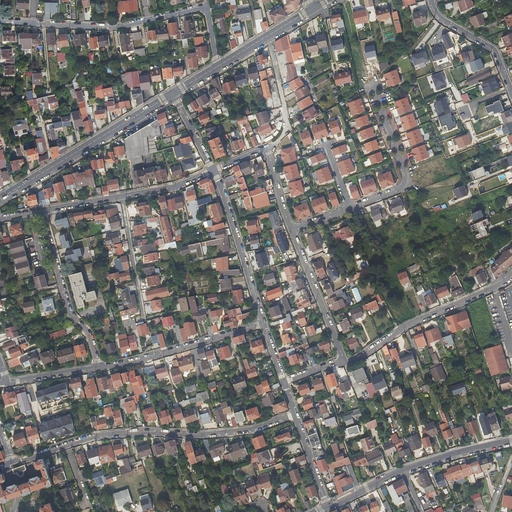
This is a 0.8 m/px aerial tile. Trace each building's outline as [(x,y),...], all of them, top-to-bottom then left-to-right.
[(16,0),(16,3),(16,9),(28,10),(28,0),(16,0)] [(123,12),(134,11),(138,10),(136,0),(117,2),(118,14),(123,13),(123,12)] [(295,11),(298,5),(289,0),(286,7),(290,13),(294,11),(295,11)] [(363,0),(366,10),(367,12),(375,10),(374,6),(374,4),(372,0),(363,0)] [(461,6),(463,11),(471,9),(470,7),(473,6),(471,0),(461,0),(457,1),(459,7),(461,6)] [(235,2),(233,2),(233,5),(231,6),(227,6),(228,11),(237,10),(235,2)] [(45,19),(48,20),(50,20),(50,12),(51,12),(51,11),(54,11),(53,13),(58,13),(58,3),(51,3),(46,3),(45,19)] [(269,15),(274,24),(287,16),(286,15),(282,9),(281,7),(269,15)] [(250,8),(237,10),(239,20),(252,18),(250,8)] [(389,8),(377,10),(378,21),(393,19),(392,12),(390,12),(389,8)] [(361,11),(361,10),(361,9),(355,11),(355,13),(353,13),(356,28),(360,27),(359,24),(369,22),(367,12),(366,10),(361,11)] [(228,32),(225,20),(224,11),(219,12),(220,14),(218,14),(218,13),(215,14),(215,16),(215,22),(220,21),(222,33),(228,32)] [(267,21),(264,23),(261,25),(258,11),(254,12),(258,34),(268,28),(267,21)] [(396,27),(397,27),(400,26),(397,12),(392,13),(396,27)] [(413,15),(415,20),(416,26),(426,23),(424,12),(413,15)] [(476,28),(486,24),(482,13),(471,17),(474,25),(476,28)] [(335,22),(335,23),(337,23),(338,29),(345,28),(343,20),(342,20),(340,15),(331,17),(332,22),(335,22)] [(194,37),(196,37),(193,20),(183,21),(186,33),(181,34),(182,39),(187,38),(194,37)] [(177,34),(178,40),(182,39),(181,34),(180,30),(178,30),(177,23),(169,24),(170,35),(177,34)] [(170,40),(168,27),(164,28),(164,29),(157,30),(159,41),(163,40),(170,40)] [(240,27),(237,27),(234,28),(236,37),(238,37),(239,45),(244,43),(240,27)] [(149,32),(149,35),(150,37),(148,37),(148,41),(153,40),(153,41),(157,41),(156,30),(152,31),(152,32),(149,32)] [(142,31),(132,33),(133,40),(143,38),(142,31)] [(15,34),(13,34),(12,34),(11,32),(2,32),(3,41),(15,41),(15,34)] [(133,44),(134,44),(133,40),(132,32),(128,33),(128,32),(120,34),(123,51),(134,49),(133,44)] [(511,33),(507,35),(502,37),(506,47),(511,44),(511,33)] [(31,49),(31,44),(31,35),(26,35),(26,34),(23,34),(18,34),(19,45),(22,44),(22,50),(31,49)] [(31,35),(31,44),(40,43),(40,41),(43,41),(43,34),(31,35)] [(50,34),(48,34),(46,34),(47,46),(56,45),(56,37),(51,38),(50,34)] [(59,36),(60,42),(60,47),(71,46),(73,54),(75,54),(71,34),(59,36)] [(294,61),(291,47),(288,34),(275,42),(277,52),(282,51),(283,54),(286,54),(289,65),(287,65),(290,82),(298,78),(295,64),(294,61)] [(316,40),(318,48),(327,46),(325,34),(315,36),(316,40)] [(77,46),(82,46),(87,45),(86,35),(76,36),(77,46)] [(451,44),(449,39),(447,35),(442,37),(447,50),(454,48),(452,43),(451,44)] [(98,38),(100,47),(110,45),(109,36),(98,38)] [(195,45),(197,44),(198,44),(198,43),(202,42),(201,36),(196,37),(194,37),(195,45)] [(92,49),(100,47),(98,38),(90,40),(92,49)] [(309,53),(314,52),(318,51),(318,48),(316,40),(311,41),(307,42),(309,53)] [(335,40),(331,40),(333,51),(344,49),(342,40),(337,41),(335,41),(335,40)] [(301,44),(291,47),(294,61),(305,59),(301,44)] [(367,60),(378,58),(376,45),(366,47),(367,60)] [(431,45),(435,60),(447,57),(444,46),(435,48),(434,45),(431,45)] [(196,47),(197,53),(198,59),(208,58),(206,46),(196,47)] [(136,56),(141,55),(146,54),(145,48),(135,49),(136,56)] [(2,49),(2,54),(2,59),(6,58),(7,65),(5,65),(6,75),(15,74),(14,58),(12,58),(11,49),(2,49)] [(464,65),(465,64),(474,60),(471,50),(461,54),(461,55),(463,61),(464,65)] [(415,66),(430,63),(427,51),(412,54),(415,66)] [(65,53),(58,54),(58,62),(66,61),(65,53)] [(263,63),(265,63),(268,62),(267,57),(264,57),(263,55),(256,56),(258,68),(263,67),(262,63),(263,63)] [(188,61),(188,65),(189,65),(190,69),(197,68),(196,59),(188,60),(188,61)] [(388,61),(379,63),(381,72),(389,65),(388,61)] [(250,79),(254,78),(259,77),(256,67),(248,69),(250,79)] [(183,76),(183,73),(183,71),(184,71),(183,68),(173,70),(174,71),(174,76),(174,77),(183,76)] [(171,69),(168,69),(164,70),(165,80),(172,79),(172,77),(172,71),(171,69)] [(398,76),(396,69),(383,74),(385,80),(398,76)] [(476,76),(471,78),(467,80),(469,87),(479,83),(478,79),(490,74),(489,70),(482,73),(476,76)] [(36,91),(36,88),(36,85),(42,84),(41,74),(36,75),(36,71),(32,72),(33,91),(36,91)] [(129,84),(130,89),(142,86),(140,78),(139,71),(127,74),(129,84)] [(151,72),(153,83),(162,82),(161,71),(151,72)] [(246,72),(235,76),(239,87),(250,84),(246,72)] [(349,72),(334,75),(336,85),(352,82),(349,72)] [(437,91),(448,87),(443,72),(432,75),(437,91)] [(142,86),(143,90),(152,89),(150,76),(140,78),(142,86)] [(398,76),(385,80),(388,86),(401,82),(398,76)] [(220,84),(218,77),(212,81),(215,86),(211,89),(212,90),(209,92),(213,99),(221,94),(219,92),(222,89),(220,84)] [(298,78),(290,82),(288,83),(293,90),(303,85),(299,77),(298,78)] [(267,80),(262,82),(261,82),(264,95),(270,94),(268,83),(270,82),(270,80),(269,80),(269,79),(267,79),(267,80)] [(500,89),(498,84),(496,80),(483,85),(486,94),(500,89)] [(220,84),(222,89),(225,100),(224,100),(224,102),(225,102),(225,101),(230,100),(228,92),(234,91),(235,93),(239,92),(237,85),(234,85),(233,81),(220,84)] [(0,89),(0,96),(12,96),(12,86),(1,87),(2,89),(0,89)] [(306,86),(300,89),(295,92),(299,99),(310,93),(306,86)] [(111,92),(112,98),(115,97),(113,87),(106,88),(103,89),(104,92),(104,94),(111,92)] [(143,90),(142,90),(141,90),(141,89),(135,90),(135,93),(133,93),(134,98),(137,98),(139,107),(145,103),(143,90)] [(85,123),(86,127),(87,132),(94,130),(92,120),(89,120),(85,102),(84,102),(82,95),(83,94),(82,92),(81,92),(81,90),(76,91),(79,104),(80,104),(82,114),(81,114),(84,123),(85,123)] [(197,100),(201,107),(205,104),(207,103),(213,99),(209,92),(197,100)] [(467,94),(461,96),(464,104),(470,101),(467,94)] [(48,95),(38,97),(39,102),(39,103),(40,103),(40,102),(44,101),(45,107),(50,106),(49,100),(48,95)] [(51,95),(48,95),(49,100),(50,106),(50,107),(58,106),(56,96),(51,97),(51,95)] [(115,97),(112,98),(109,99),(109,103),(110,110),(117,109),(116,102),(116,101),(115,99),(115,97)] [(407,97),(394,101),(396,108),(409,103),(407,97)] [(360,98),(348,103),(350,109),(363,104),(360,98)] [(298,103),(300,106),(302,110),(309,106),(305,99),(298,103)] [(452,103),(449,104),(448,99),(437,101),(439,112),(454,109),(452,103)] [(192,112),(201,107),(197,100),(188,106),(192,112)] [(490,115),(505,110),(502,101),(487,106),(490,115)] [(409,103),(396,108),(399,114),(412,109),(409,103)] [(363,104),(350,109),(353,116),(365,111),(363,104)] [(305,116),(309,121),(322,113),(320,109),(316,111),(313,106),(302,113),(304,116),(305,116)] [(100,109),(100,110),(101,111),(97,111),(99,119),(108,117),(107,108),(100,109)] [(84,124),(84,123),(81,114),(81,111),(72,113),(75,126),(84,124)] [(265,111),(261,112),(256,114),(261,126),(269,123),(270,122),(265,111)] [(505,123),(509,121),(511,120),(511,115),(510,111),(501,114),(503,118),(505,123)] [(413,112),(400,117),(403,123),(416,119),(413,112)] [(439,117),(444,132),(457,127),(451,112),(439,117)] [(158,119),(159,126),(168,123),(165,113),(157,116),(158,119)] [(210,114),(200,117),(203,125),(214,122),(213,117),(211,118),(210,114)] [(367,114),(355,119),(358,127),(370,122),(367,114)] [(62,118),(62,119),(64,126),(72,124),(70,116),(62,118)] [(248,133),(250,132),(252,131),(246,117),(237,119),(238,124),(246,122),(245,124),(246,126),(245,127),(248,133)] [(62,119),(60,120),(53,122),(54,122),(55,127),(55,128),(64,126),(62,119)] [(160,128),(159,126),(158,119),(125,138),(127,160),(140,157),(149,154),(157,152),(153,137),(161,135),(161,133),(160,128)] [(416,119),(403,123),(405,130),(418,125),(416,119)] [(337,120),(328,123),(333,135),(341,131),(337,120)] [(27,132),(27,127),(26,122),(14,125),(16,134),(27,132)] [(324,122),(318,125),(323,137),(329,135),(324,122)] [(169,125),(160,128),(161,133),(165,132),(167,137),(176,134),(173,123),(169,125)] [(258,128),(261,135),(272,130),(269,123),(261,126),(258,128)] [(318,125),(312,127),(316,140),(323,137),(318,125)] [(219,138),(218,133),(216,129),(218,129),(217,126),(206,130),(210,141),(219,138)] [(371,126),(360,131),(363,140),(375,135),(371,126)] [(55,130),(55,128),(55,127),(49,128),(52,139),(53,138),(54,142),(58,141),(57,140),(56,134),(56,132),(55,130)] [(419,128),(407,132),(409,139),(422,134),(419,128)] [(32,139),(33,143),(34,148),(31,148),(30,144),(27,145),(28,149),(24,150),(27,161),(39,159),(40,167),(46,163),(51,160),(44,129),(37,131),(39,138),(34,139),(34,138),(32,139)] [(309,130),(300,133),(305,145),(313,142),(309,130)] [(234,151),(239,149),(235,135),(234,132),(232,133),(233,138),(233,139),(233,141),(231,142),(234,151)] [(238,134),(235,135),(239,149),(245,147),(242,139),(240,140),(238,134)] [(422,134),(409,139),(412,145),(425,141),(422,134)] [(453,140),(457,150),(473,144),(470,134),(453,140)] [(181,145),(186,143),(192,141),(190,136),(182,139),(183,141),(180,142),(181,145)] [(219,138),(210,141),(213,149),(216,158),(218,158),(226,155),(219,138)] [(376,139),(364,144),(368,152),(379,147),(376,139)] [(67,140),(62,141),(58,142),(59,145),(55,146),(52,147),(54,158),(69,149),(67,140)] [(426,143),(413,148),(416,154),(428,150),(426,143)] [(345,144),(333,149),(335,155),(348,151),(345,144)] [(119,155),(119,156),(121,156),(121,154),(125,154),(124,146),(114,147),(115,155),(119,155)] [(294,146),(282,150),(283,154),(282,154),(283,157),(296,153),(294,146)] [(416,154),(418,161),(431,156),(428,150),(416,154)] [(107,164),(115,163),(115,160),(113,151),(109,151),(110,156),(106,157),(107,164)] [(381,151),(369,156),(372,164),(384,159),(381,151)] [(323,152),(311,157),(313,164),(326,159),(323,152)] [(296,153),(283,157),(284,161),(285,160),(285,164),(298,160),(296,153)] [(192,154),(187,155),(182,157),(183,160),(182,161),(182,160),(181,159),(176,161),(176,162),(181,161),(183,168),(187,167),(187,165),(194,163),(192,154)] [(167,163),(176,161),(181,159),(180,155),(166,159),(167,163)] [(98,169),(97,158),(95,158),(95,157),(90,158),(92,170),(98,169)] [(142,162),(140,157),(127,160),(128,166),(142,162)] [(456,164),(455,161),(454,157),(448,159),(451,166),(456,164)] [(350,158),(338,162),(340,169),(353,164),(350,158)] [(6,159),(0,160),(0,168),(3,179),(4,181),(10,179),(8,171),(6,171),(5,167),(8,166),(6,159)] [(11,162),(12,166),(13,170),(21,168),(20,165),(25,164),(24,159),(19,161),(11,162)] [(247,161),(238,165),(243,175),(251,172),(250,168),(251,167),(250,164),(248,164),(247,161)] [(256,173),(257,176),(263,174),(261,169),(267,167),(265,162),(264,162),(259,164),(253,166),(256,173)] [(285,170),(285,171),(286,174),(299,170),(297,163),(285,167),(285,170)] [(353,164),(340,169),(343,175),(355,170),(353,164)] [(231,175),(233,180),(235,179),(243,175),(238,165),(233,167),(236,174),(231,175)] [(471,170),(475,180),(488,175),(489,174),(489,173),(489,172),(488,171),(488,170),(486,170),(485,168),(484,169),(482,165),(471,170)] [(170,169),(171,173),(173,177),(182,174),(180,166),(170,169)] [(328,166),(316,171),(318,177),(331,172),(328,166)] [(448,179),(452,177),(456,176),(453,167),(444,171),(447,179),(448,179)] [(84,179),(93,177),(93,174),(92,169),(86,170),(86,172),(82,172),(84,179)] [(144,170),(143,170),(133,173),(135,185),(147,182),(144,170)] [(165,170),(157,172),(155,173),(157,181),(167,179),(165,170)] [(299,170),(286,174),(287,177),(288,180),(300,177),(299,170)] [(390,171),(384,173),(389,186),(392,185),(392,184),(395,183),(390,171)] [(75,182),(84,179),(82,172),(79,173),(78,172),(73,173),(75,182)] [(331,172),(318,177),(321,184),(333,179),(331,172)] [(389,186),(384,173),(378,176),(382,188),(385,187),(389,186)] [(67,189),(76,186),(75,183),(74,184),(72,174),(63,175),(67,189)] [(456,176),(452,177),(456,187),(462,185),(458,175),(456,176)] [(84,179),(85,186),(89,185),(90,186),(95,185),(93,178),(93,177),(84,179)] [(249,189),(248,187),(246,182),(243,177),(238,179),(242,189),(243,188),(244,190),(246,190),(249,189)] [(373,178),(367,180),(372,192),(375,191),(378,189),(373,178)] [(85,186),(84,179),(75,182),(75,183),(76,186),(77,189),(82,188),(81,187),(85,186)] [(205,187),(205,188),(206,188),(204,189),(205,190),(205,191),(208,191),(209,194),(215,192),(212,181),(208,179),(200,182),(203,188),(205,187)] [(225,183),(225,184),(227,187),(234,184),(236,182),(235,179),(233,180),(231,180),(225,183)] [(250,193),(252,197),(266,191),(270,190),(272,189),(272,187),(273,186),(271,179),(270,179),(264,182),(265,185),(261,186),(262,188),(261,188),(260,187),(256,189),(257,190),(250,193)] [(289,187),(290,190),(303,186),(301,180),(289,183),(290,187),(289,187)] [(372,192),(367,180),(360,182),(365,194),(368,193),(368,194),(372,192)] [(53,184),(58,200),(58,203),(62,202),(59,191),(65,189),(63,181),(53,184)] [(356,184),(349,186),(354,199),(361,197),(356,184)] [(199,207),(197,198),(194,185),(186,188),(187,192),(182,193),(189,227),(202,223),(201,217),(199,207)] [(465,188),(464,185),(454,189),(458,199),(468,195),(467,191),(465,188)] [(292,197),(305,193),(303,186),(290,190),(291,194),(291,193),(292,197)] [(51,197),(51,196),(53,195),(51,188),(44,190),(46,198),(51,197)] [(244,193),(242,194),(247,210),(253,209),(252,205),(250,198),(252,197),(250,193),(249,191),(249,189),(246,190),(247,191),(243,192),(244,193)] [(29,205),(35,204),(41,202),(41,199),(45,198),(42,190),(37,194),(28,196),(29,205)] [(266,191),(252,197),(250,198),(252,205),(253,209),(273,204),(273,199),(269,200),(266,191)] [(340,204),(335,192),(329,194),(333,207),(340,204)] [(162,210),(168,209),(166,201),(165,196),(159,197),(162,210)] [(325,209),(328,208),(324,196),(318,198),(322,211),(325,209)] [(212,199),(211,199),(211,200),(210,197),(199,201),(198,197),(197,198),(199,207),(204,205),(213,202),(212,199)] [(182,198),(175,200),(177,209),(184,208),(182,198)] [(311,201),(315,213),(318,211),(319,212),(322,211),(318,198),(311,201)] [(177,209),(175,200),(174,200),(166,201),(168,209),(168,211),(177,209)] [(387,208),(390,215),(403,210),(399,200),(390,203),(391,206),(387,208)] [(137,204),(137,207),(138,210),(140,210),(140,217),(150,215),(148,203),(137,204)] [(308,215),(311,214),(306,203),(300,205),(305,217),(308,216),(308,215)] [(205,209),(209,221),(220,217),(223,216),(219,204),(205,209)] [(300,205),(293,207),(298,219),(301,218),(301,219),(305,217),(300,205)] [(104,211),(106,218),(117,215),(116,208),(104,211)] [(369,212),(373,222),(385,217),(383,210),(379,211),(377,208),(369,212)] [(168,211),(168,209),(162,210),(163,212),(159,213),(160,216),(165,215),(165,216),(166,216),(167,217),(169,217),(168,211)] [(476,221),(486,216),(483,209),(473,214),(476,221)] [(94,214),(95,221),(96,221),(104,219),(106,218),(104,211),(104,210),(98,211),(98,213),(94,214)] [(89,217),(89,218),(89,219),(93,218),(92,211),(84,212),(85,218),(89,217)] [(273,229),(275,234),(277,241),(282,239),(279,233),(284,231),(282,226),(280,226),(274,211),(266,213),(268,217),(273,229)] [(112,232),(121,230),(117,215),(106,218),(106,220),(109,219),(110,224),(112,232)] [(212,226),(221,223),(220,217),(209,221),(207,222),(208,227),(212,226)] [(169,228),(168,223),(166,218),(160,219),(162,231),(163,231),(166,244),(172,243),(171,239),(169,229),(169,228)] [(246,222),(249,235),(257,233),(260,232),(257,220),(254,220),(254,219),(250,220),(250,221),(246,222)] [(487,219),(475,224),(482,238),(488,235),(485,228),(487,227),(486,225),(489,224),(487,219)] [(223,223),(221,223),(212,226),(213,231),(224,228),(223,223)] [(13,237),(19,235),(24,233),(21,224),(10,227),(13,237)] [(356,235),(352,225),(339,230),(345,245),(356,240),(354,235),(356,235)] [(70,236),(69,232),(68,228),(58,230),(60,239),(61,238),(63,238),(64,238),(66,237),(70,236)] [(216,240),(227,238),(226,235),(224,236),(223,234),(223,231),(215,233),(215,236),(214,237),(215,238),(216,238),(216,240)] [(112,242),(111,242),(111,244),(121,241),(119,232),(110,235),(112,242)] [(318,232),(307,237),(313,252),(318,250),(319,251),(323,250),(317,235),(319,235),(318,232)] [(260,247),(257,233),(249,235),(251,242),(249,242),(249,244),(251,244),(252,248),(260,247)] [(134,248),(142,246),(151,245),(153,245),(153,242),(150,243),(149,237),(140,238),(141,243),(138,243),(138,241),(133,242),(134,248)] [(0,246),(4,246),(12,243),(10,238),(3,240),(4,242),(0,243),(0,246)] [(31,269),(30,270),(29,270),(27,264),(29,263),(28,259),(26,260),(25,254),(26,253),(25,248),(24,245),(28,244),(28,243),(33,241),(33,238),(12,243),(4,246),(6,251),(7,254),(9,256),(13,255),(19,275),(31,272),(31,269)] [(230,252),(227,238),(216,240),(200,244),(202,254),(207,253),(206,248),(212,246),(212,247),(222,245),(224,253),(230,252)] [(114,246),(115,248),(116,251),(114,252),(115,254),(116,254),(117,256),(124,254),(122,244),(114,246)] [(203,256),(202,254),(200,244),(195,245),(169,250),(170,254),(189,250),(189,252),(196,250),(198,257),(203,256)] [(151,253),(151,254),(155,253),(154,247),(151,247),(151,245),(142,246),(143,254),(151,253)] [(511,247),(509,250),(508,250),(506,252),(505,251),(502,254),(503,255),(494,262),(495,264),(490,268),(495,278),(502,272),(501,271),(502,270),(504,273),(511,266),(511,247)] [(66,256),(66,254),(74,254),(73,248),(59,249),(59,257),(66,256)] [(66,264),(81,260),(80,257),(84,256),(82,248),(74,249),(75,252),(64,255),(66,264)] [(259,267),(269,265),(267,252),(256,254),(257,259),(258,263),(259,267)] [(155,253),(151,254),(148,254),(148,255),(141,257),(142,260),(144,260),(145,264),(149,263),(150,264),(158,262),(156,253),(155,253)] [(118,272),(129,270),(129,269),(127,257),(122,258),(122,259),(115,260),(118,272)] [(217,272),(224,271),(227,271),(226,258),(211,260),(212,264),(216,264),(217,272)] [(319,276),(323,274),(326,273),(321,260),(314,263),(319,276)] [(294,265),(284,268),(288,282),(297,280),(296,276),(295,272),(297,272),(294,265)] [(486,280),(484,276),(483,272),(477,274),(476,270),(475,268),(471,270),(477,284),(483,281),(483,282),(485,281),(485,280),(486,280)] [(130,278),(129,270),(118,272),(108,275),(109,279),(121,277),(121,280),(130,278)] [(405,271),(403,272),(397,275),(402,285),(410,281),(405,272),(405,271)] [(83,300),(84,300),(86,299),(87,302),(97,299),(95,291),(88,293),(82,272),(70,276),(79,308),(85,307),(83,300)] [(277,282),(277,280),(276,279),(275,279),(273,274),(264,276),(267,285),(276,283),(276,282),(277,282)] [(48,287),(47,281),(45,275),(35,278),(38,289),(48,287)] [(146,277),(147,282),(148,287),(159,285),(157,276),(146,277)] [(451,290),(453,293),(454,297),(458,295),(458,297),(460,296),(460,294),(464,292),(457,277),(453,278),(457,287),(458,286),(459,287),(455,288),(456,289),(453,291),(452,290),(451,290)] [(302,278),(298,279),(295,281),(299,290),(304,287),(303,283),(304,282),(302,278)] [(331,286),(327,278),(319,281),(321,286),(324,285),(328,295),(333,293),(331,286)] [(221,281),(221,284),(221,286),(222,292),(231,291),(229,279),(222,280),(221,281)] [(112,292),(114,292),(118,290),(135,285),(134,281),(124,284),(125,285),(111,289),(112,292)] [(298,289),(294,281),(290,283),(294,291),(298,289)] [(442,286),(443,286),(443,287),(438,289),(437,286),(434,287),(442,305),(445,303),(442,297),(449,294),(445,285),(444,286),(444,285),(442,286)] [(357,287),(352,289),(357,302),(362,300),(357,287)] [(281,288),(266,292),(267,295),(268,299),(268,300),(283,296),(281,288)] [(167,290),(164,291),(161,291),(161,289),(146,291),(147,300),(168,296),(167,290)] [(299,301),(303,300),(308,298),(307,295),(306,293),(304,289),(296,292),(298,297),(297,297),(299,301)] [(121,306),(122,306),(118,290),(114,292),(117,304),(118,307),(121,306)] [(231,292),(232,302),(233,305),(242,304),(240,291),(231,292)] [(132,301),(131,296),(130,292),(121,294),(124,303),(132,301)] [(379,292),(375,294),(378,300),(379,302),(383,299),(379,292)] [(424,292),(422,293),(424,297),(425,297),(428,305),(437,301),(434,293),(426,296),(424,292)] [(134,295),(131,296),(132,301),(132,303),(127,304),(128,308),(136,307),(134,295)] [(349,304),(346,297),(340,300),(338,295),(327,299),(329,304),(332,303),(333,303),(336,310),(349,304)] [(291,309),(286,296),(282,298),(288,313),(292,312),(291,309)] [(45,312),(51,311),(56,309),(54,298),(43,301),(43,303),(40,304),(41,311),(45,310),(45,312)] [(185,298),(182,299),(178,300),(179,305),(177,306),(177,310),(180,310),(180,313),(189,311),(185,298)] [(300,309),(303,308),(311,305),(308,298),(303,300),(305,304),(299,306),(300,309)] [(153,310),(157,309),(162,309),(160,300),(151,301),(153,310)] [(366,304),(368,309),(373,307),(374,309),(378,307),(375,301),(375,300),(371,302),(366,304)] [(23,304),(24,308),(25,312),(36,310),(34,301),(31,302),(23,304)] [(280,316),(282,316),(278,304),(269,308),(272,317),(276,315),(277,317),(280,316)] [(230,318),(235,317),(245,314),(243,307),(228,312),(230,318)] [(350,311),(352,315),(354,319),(363,315),(360,307),(350,311)] [(136,308),(124,311),(119,312),(121,316),(128,314),(137,312),(136,308)] [(306,314),(303,308),(300,309),(295,311),(292,312),(293,316),(297,314),(300,320),(298,321),(299,324),(301,323),(301,324),(307,322),(304,314),(306,314)] [(198,317),(199,322),(206,320),(205,315),(208,314),(207,310),(203,311),(202,311),(194,313),(192,314),(193,318),(198,317)] [(221,311),(218,311),(215,312),(211,313),(210,310),(207,310),(208,314),(210,323),(219,320),(218,316),(222,315),(221,311)] [(466,311),(446,318),(447,321),(450,332),(471,325),(466,311)] [(229,320),(229,321),(223,322),(225,327),(230,325),(231,327),(237,325),(236,321),(251,317),(250,312),(245,314),(235,317),(235,318),(229,320)] [(171,316),(166,318),(162,319),(164,328),(174,325),(171,316)] [(131,329),(131,328),(132,331),(136,329),(135,326),(135,324),(134,317),(122,320),(123,324),(129,322),(131,329)] [(344,331),(346,330),(349,329),(348,327),(351,325),(347,317),(343,319),(343,321),(340,322),(344,331)] [(284,329),(286,329),(288,328),(288,329),(291,328),(291,327),(292,326),(290,321),(279,325),(280,327),(283,326),(284,329)] [(450,332),(447,321),(443,322),(447,334),(442,335),(445,346),(454,343),(450,332)] [(185,324),(186,328),(187,333),(195,330),(193,322),(185,324)] [(146,334),(145,333),(145,331),(146,331),(145,324),(136,326),(139,336),(146,334)] [(313,325),(310,326),(308,327),(309,329),(307,330),(308,334),(306,335),(306,337),(308,336),(322,331),(320,327),(314,329),(313,325)] [(178,326),(175,327),(172,328),(174,332),(176,331),(180,343),(183,342),(180,332),(178,326)] [(4,330),(6,338),(8,342),(12,340),(18,337),(15,327),(4,330)] [(438,330),(437,330),(436,330),(435,328),(426,332),(430,342),(441,338),(438,330)] [(49,335),(52,341),(67,335),(65,329),(49,335)] [(352,336),(352,337),(353,338),(347,340),(351,349),(359,345),(356,339),(357,338),(354,331),(345,335),(346,338),(352,336)] [(410,337),(412,342),(414,347),(426,343),(423,333),(410,337)] [(24,345),(25,345),(28,344),(25,334),(20,336),(23,344),(24,345)] [(162,334),(157,336),(159,342),(161,348),(166,347),(165,343),(162,334)] [(284,344),(287,343),(291,341),(288,334),(281,336),(284,344)] [(235,343),(241,341),(246,340),(244,335),(233,338),(235,343)] [(5,351),(23,344),(20,336),(18,337),(12,340),(13,342),(3,346),(5,351)] [(127,340),(130,350),(130,351),(137,349),(133,336),(127,338),(127,340)] [(159,342),(157,336),(156,336),(148,338),(150,345),(159,342)] [(242,345),(247,344),(251,342),(253,346),(251,347),(252,348),(251,348),(252,353),(254,352),(255,353),(265,349),(261,339),(259,340),(253,342),(252,338),(246,340),(241,341),(242,345)] [(126,351),(130,350),(127,340),(119,343),(122,353),(123,353),(123,355),(127,354),(126,351)] [(327,340),(319,343),(320,347),(321,349),(324,348),(325,352),(330,350),(328,346),(329,346),(327,340)] [(105,343),(106,348),(108,352),(116,350),(113,341),(105,343)] [(78,346),(77,344),(77,343),(74,344),(75,347),(74,347),(77,356),(86,354),(83,344),(78,346)] [(305,347),(303,343),(279,353),(280,357),(286,355),(287,358),(288,357),(291,365),(303,360),(303,361),(309,359),(308,355),(307,354),(306,351),(298,354),(297,352),(295,353),(294,350),(293,348),(303,345),(304,348),(305,347)] [(319,343),(309,347),(305,348),(305,349),(306,351),(307,354),(312,352),(318,350),(317,348),(320,347),(319,343)] [(483,350),(487,363),(491,375),(510,370),(507,359),(504,359),(500,344),(483,350)] [(26,348),(25,345),(24,345),(6,352),(7,356),(10,356),(11,358),(21,355),(20,353),(21,352),(21,350),(26,348)] [(227,345),(213,349),(215,356),(216,359),(220,358),(219,355),(220,354),(221,358),(231,355),(227,345)] [(389,353),(388,350),(386,345),(382,347),(387,359),(388,358),(389,361),(392,360),(391,358),(389,353)] [(72,347),(70,347),(68,348),(69,349),(56,353),(60,364),(75,359),(72,347)] [(403,365),(400,356),(396,347),(388,350),(389,353),(391,358),(395,356),(399,366),(403,365)] [(438,361),(437,357),(435,352),(433,353),(431,347),(428,348),(433,363),(438,361)] [(199,358),(202,357),(205,356),(202,348),(197,350),(199,358)] [(40,356),(38,353),(37,349),(34,350),(36,354),(32,355),(30,352),(27,353),(32,366),(40,363),(37,357),(40,356)] [(206,352),(206,353),(208,360),(209,363),(210,368),(218,365),(215,356),(213,349),(206,352)] [(45,366),(50,363),(55,361),(53,357),(56,356),(53,351),(40,356),(45,366)] [(411,352),(400,356),(403,365),(403,367),(415,362),(411,352)] [(23,369),(32,366),(27,353),(24,355),(8,361),(11,368),(21,365),(22,368),(23,367),(23,369)] [(183,360),(178,362),(181,372),(194,368),(191,356),(186,358),(186,359),(183,360)] [(255,365),(255,363),(249,365),(248,362),(247,358),(243,360),(249,377),(257,375),(254,365),(255,365)] [(208,364),(209,363),(208,360),(201,362),(204,376),(207,375),(206,373),(210,371),(208,364)] [(440,365),(435,367),(431,369),(435,381),(445,377),(440,365)] [(159,367),(155,368),(158,378),(169,375),(166,367),(162,368),(159,369),(159,367)] [(183,380),(179,367),(171,370),(175,383),(183,380)] [(363,380),(366,385),(368,391),(375,388),(372,382),(369,383),(363,367),(355,370),(354,374),(357,383),(363,380)] [(128,371),(120,374),(122,383),(125,382),(126,383),(129,382),(128,381),(131,380),(128,371)] [(337,382),(335,376),(333,372),(325,375),(330,387),(338,384),(337,382)] [(122,383),(120,374),(120,373),(111,375),(112,378),(115,388),(123,385),(122,383)] [(138,394),(139,394),(140,393),(138,386),(143,384),(140,375),(136,376),(136,378),(131,380),(137,401),(141,400),(140,397),(139,397),(138,394)] [(231,380),(233,384),(234,389),(246,385),(243,375),(231,380)] [(511,385),(511,377),(511,376),(499,380),(502,389),(511,385)] [(80,377),(76,378),(68,380),(70,389),(75,388),(76,392),(80,391),(81,397),(85,396),(80,377)] [(115,388),(112,378),(107,379),(107,377),(97,379),(99,391),(109,389),(110,393),(116,391),(115,388)] [(461,377),(452,381),(448,383),(450,388),(456,385),(463,382),(461,377)] [(314,389),(315,391),(320,389),(324,388),(321,378),(312,381),(314,389)] [(372,382),(375,388),(381,386),(381,387),(384,386),(384,385),(385,384),(382,378),(372,382)] [(267,380),(264,381),(262,382),(262,384),(257,386),(259,394),(270,390),(267,380)] [(339,384),(341,388),(342,391),(345,390),(347,389),(351,388),(348,381),(339,384)] [(311,393),(315,391),(314,389),(310,390),(308,383),(299,386),(300,390),(299,391),(300,393),(301,393),(301,394),(310,391),(311,393)] [(399,385),(395,387),(391,389),(394,396),(403,393),(401,387),(402,387),(400,383),(399,384),(399,385)] [(47,404),(70,397),(69,393),(67,384),(43,391),(45,399),(38,401),(40,407),(48,405),(47,404)] [(85,387),(87,392),(88,398),(98,395),(96,384),(85,387)] [(206,389),(200,392),(203,401),(209,399),(206,389)] [(25,390),(15,392),(18,401),(21,413),(31,410),(25,390)] [(18,401),(15,392),(15,391),(3,395),(6,405),(18,401)] [(45,399),(43,391),(36,393),(38,401),(45,399)] [(193,404),(196,403),(201,402),(203,401),(200,392),(196,393),(198,397),(190,400),(191,405),(193,404)] [(267,408),(280,404),(280,403),(279,400),(273,402),(270,392),(264,394),(266,397),(264,398),(267,408)] [(502,404),(507,420),(511,417),(511,398),(511,397),(506,400),(507,403),(502,404)] [(313,407),(316,406),(319,405),(319,403),(318,402),(312,404),(310,398),(307,400),(302,401),(305,409),(312,406),(313,407)] [(181,408),(190,405),(188,400),(184,401),(179,403),(181,408)] [(222,407),(224,414),(227,413),(227,414),(231,413),(228,401),(221,404),(222,407)] [(124,404),(126,409),(127,414),(136,411),(134,402),(124,404)] [(186,424),(201,419),(200,416),(197,406),(196,403),(193,404),(194,409),(182,413),(184,418),(186,424)] [(181,408),(182,411),(182,413),(194,409),(193,404),(191,405),(190,405),(181,408)] [(267,408),(263,410),(265,417),(282,411),(280,404),(267,408)] [(319,405),(316,406),(317,409),(315,410),(315,408),(309,410),(311,417),(315,416),(316,418),(322,416),(319,406),(319,405)] [(323,405),(319,406),(322,416),(324,420),(328,419),(326,413),(323,405)] [(154,406),(148,408),(143,410),(146,421),(157,417),(154,406)] [(226,419),(224,414),(222,407),(213,410),(217,422),(226,419)] [(248,419),(254,417),(259,415),(256,407),(245,411),(248,419)] [(351,413),(351,414),(344,416),(347,425),(354,422),(353,418),(362,414),(359,407),(353,409),(354,412),(351,413)] [(107,419),(108,419),(110,418),(109,417),(113,416),(111,408),(105,409),(107,419)] [(182,411),(181,408),(173,410),(177,420),(184,418),(182,413),(182,411)] [(112,411),(115,421),(116,426),(123,424),(119,409),(112,411)] [(444,423),(440,425),(445,439),(452,436),(447,422),(445,418),(442,410),(440,411),(444,423)] [(162,425),(167,423),(172,422),(172,421),(169,412),(169,411),(159,414),(162,425)] [(233,414),(235,418),(237,423),(245,420),(242,411),(233,414)] [(200,416),(201,419),(202,424),(212,421),(210,412),(200,416)] [(46,441),(74,432),(73,428),(74,427),(72,419),(71,420),(69,415),(41,423),(42,428),(40,429),(43,437),(45,436),(46,441)] [(335,416),(331,418),(328,419),(324,420),(326,428),(327,428),(327,429),(329,429),(328,425),(337,422),(335,416)] [(107,427),(106,424),(106,421),(99,422),(98,419),(96,419),(95,417),(90,418),(92,427),(97,426),(98,430),(107,427)] [(490,424),(493,430),(500,428),(497,417),(489,420),(490,424)] [(375,418),(365,422),(368,430),(377,426),(375,418)] [(475,421),(471,422),(466,424),(470,435),(479,431),(475,421)] [(428,435),(429,437),(438,433),(433,422),(424,425),(426,430),(428,435)] [(466,436),(464,431),(462,426),(459,427),(458,424),(453,426),(452,422),(448,423),(451,430),(452,430),(456,440),(466,436)] [(346,434),(347,433),(348,433),(348,434),(354,432),(355,434),(362,431),(359,424),(347,428),(347,429),(345,430),(346,434)] [(485,435),(489,433),(493,432),(493,430),(490,424),(482,427),(485,435)] [(30,443),(34,442),(35,444),(41,443),(39,439),(40,439),(35,425),(26,428),(27,431),(30,443)] [(274,437),(275,440),(276,442),(283,439),(284,440),(290,437),(288,432),(290,431),(288,427),(279,431),(280,433),(279,434),(279,435),(274,437)] [(315,433),(311,434),(307,435),(311,447),(315,446),(314,442),(320,440),(316,430),(315,431),(315,433)] [(428,437),(429,437),(428,435),(426,430),(422,432),(424,437),(423,437),(423,439),(422,439),(425,448),(427,447),(431,445),(428,437)] [(20,446),(30,443),(27,431),(21,433),(13,436),(17,446),(20,445),(20,446)] [(397,450),(398,452),(399,452),(401,456),(410,453),(408,448),(404,449),(403,446),(399,448),(398,446),(403,444),(402,441),(403,440),(402,438),(398,440),(396,433),(390,435),(393,443),(397,450)] [(412,451),(421,448),(417,435),(408,439),(412,451)] [(262,436),(257,438),(252,440),(256,450),(266,446),(262,436)] [(374,447),(370,437),(361,439),(365,451),(374,447)] [(176,445),(177,444),(178,444),(177,441),(175,442),(175,440),(164,443),(166,448),(176,445)] [(191,463),(197,461),(194,451),(190,441),(184,443),(191,463)] [(244,442),(242,442),(228,447),(230,454),(232,460),(248,455),(244,442)] [(211,454),(211,453),(223,448),(222,443),(206,449),(208,455),(211,454)] [(331,444),(336,460),(343,458),(342,453),(339,454),(335,443),(331,444)] [(393,443),(384,447),(389,456),(392,455),(391,453),(397,450),(393,443)] [(150,444),(143,446),(137,448),(140,457),(153,453),(150,444)] [(152,446),(154,450),(155,455),(164,452),(161,444),(152,446)] [(111,445),(97,449),(100,462),(101,464),(111,461),(110,457),(113,456),(111,445)] [(124,453),(125,453),(126,452),(125,447),(122,448),(121,445),(114,447),(116,455),(124,453)] [(178,453),(176,445),(166,448),(168,456),(178,453)] [(379,450),(378,451),(376,452),(374,447),(372,448),(373,452),(371,453),(373,457),(367,459),(369,464),(374,461),(376,461),(383,457),(381,452),(381,453),(379,450)] [(100,462),(97,449),(87,451),(91,464),(100,462)] [(197,461),(198,460),(206,458),(202,449),(199,451),(198,449),(194,451),(197,461)] [(248,456),(251,464),(254,463),(252,458),(257,456),(260,464),(264,462),(268,460),(269,461),(271,460),(269,454),(272,453),(276,452),(274,449),(267,451),(257,455),(256,453),(248,456)] [(497,461),(504,459),(502,451),(495,453),(497,461)] [(355,465),(361,464),(363,463),(366,462),(365,457),(366,457),(364,452),(360,453),(361,455),(354,458),(355,461),(354,461),(355,465)] [(84,453),(80,454),(76,456),(79,464),(80,463),(87,461),(84,453)] [(233,461),(232,460),(230,454),(226,456),(227,460),(223,461),(224,464),(233,461)] [(293,459),(294,461),(295,463),(304,459),(303,455),(293,459)] [(257,465),(260,464),(257,456),(252,458),(254,463),(256,463),(257,465)] [(329,469),(339,465),(346,463),(346,465),(351,463),(348,456),(343,458),(336,460),(327,463),(329,469)] [(329,470),(329,469),(327,463),(325,457),(316,461),(320,473),(329,470)] [(497,469),(495,464),(492,465),(490,457),(479,461),(482,469),(487,468),(488,472),(497,469)] [(7,488),(7,489),(7,490),(4,491),(2,483),(5,482),(5,480),(3,474),(2,473),(0,473),(0,495),(2,503),(8,501),(8,500),(23,494),(23,495),(32,491),(47,485),(47,486),(52,484),(43,458),(39,460),(35,461),(34,463),(36,469),(39,470),(41,469),(44,476),(41,477),(40,476),(30,480),(30,481),(27,482),(27,481),(21,483),(22,484),(18,485),(17,484),(7,488)] [(127,458),(125,459),(123,460),(126,468),(120,470),(121,475),(131,471),(127,458)] [(478,461),(470,463),(473,474),(475,479),(484,476),(483,471),(481,472),(478,461)] [(266,466),(264,462),(260,464),(257,465),(259,472),(267,469),(266,466)] [(469,462),(459,465),(463,474),(464,477),(473,474),(470,463),(469,462)] [(20,476),(21,476),(22,476),(23,475),(23,473),(22,470),(25,470),(25,468),(24,465),(13,469),(14,473),(15,473),(17,472),(18,475),(20,476)] [(334,478),(339,494),(359,485),(351,465),(347,466),(347,467),(345,468),(347,476),(350,475),(351,477),(346,479),(344,474),(334,478)] [(463,474),(459,465),(447,469),(448,472),(444,474),(446,481),(458,476),(459,479),(464,477),(463,474)] [(62,467),(58,468),(55,470),(52,472),(55,483),(63,480),(60,473),(63,472),(62,467)] [(289,473),(289,475),(293,483),(301,480),(297,469),(288,472),(289,473)] [(418,475),(421,481),(424,487),(431,485),(426,472),(418,475)] [(446,481),(444,474),(435,477),(439,486),(447,483),(446,481)] [(106,484),(103,476),(94,480),(97,487),(106,484)] [(267,477),(257,481),(257,482),(259,488),(259,489),(264,487),(264,489),(271,486),(267,477)] [(393,485),(397,494),(401,493),(403,492),(408,490),(403,479),(393,485)] [(259,488),(257,482),(254,483),(253,480),(244,484),(246,489),(249,495),(257,492),(256,489),(259,488)] [(283,492),(286,500),(295,496),(292,488),(289,490),(286,483),(280,486),(283,492)] [(426,493),(435,489),(432,484),(431,485),(424,487),(426,493)] [(64,502),(68,501),(72,499),(69,490),(72,490),(70,485),(59,489),(64,502)] [(305,489),(307,493),(309,498),(317,495),(313,485),(305,489)] [(399,497),(397,494),(393,485),(388,487),(396,505),(404,501),(402,496),(399,497)] [(249,495),(246,489),(240,491),(238,487),(227,491),(230,498),(233,497),(235,503),(239,502),(240,505),(248,503),(247,498),(249,497),(249,495)] [(115,494),(117,500),(119,506),(132,501),(128,489),(115,494)] [(286,501),(286,500),(283,492),(278,494),(282,503),(286,501)] [(403,496),(402,496),(404,501),(404,503),(410,501),(409,499),(410,498),(407,493),(403,496)] [(511,507),(511,496),(504,496),(503,506),(511,507)] [(150,497),(141,500),(145,510),(145,511),(154,507),(150,497)] [(475,509),(479,507),(484,506),(481,497),(472,501),(475,509)] [(376,501),(368,505),(370,511),(376,511),(380,511),(376,501)] [(54,511),(53,510),(50,503),(45,505),(46,507),(41,509),(41,511),(54,511)]
